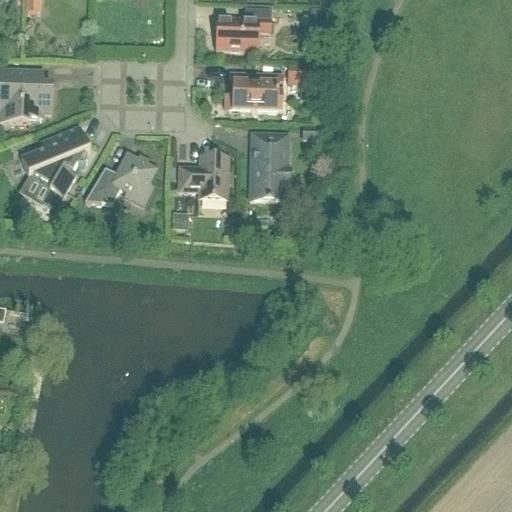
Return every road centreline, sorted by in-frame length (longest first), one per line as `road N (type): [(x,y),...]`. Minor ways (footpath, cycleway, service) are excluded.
road 1 (secondary): [(325,511),(511,314)]
road 2 (residential): [(178,77),(112,76),(112,122),(177,123)]
